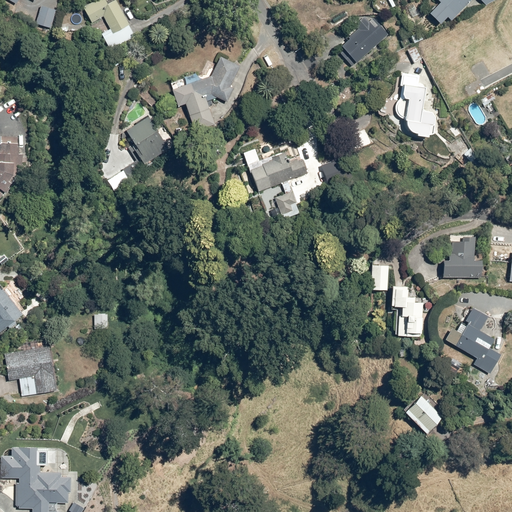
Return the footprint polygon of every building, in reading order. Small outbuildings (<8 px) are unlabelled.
[(113,33),(105,38),(111,48),(136,36),(118,0),(115,0),(109,3),(107,0),(87,0),(83,2),(93,23),(105,17),(113,33)] [(440,0),(456,16),(471,0),(482,0),(489,7),(495,0),(440,0)] [(58,10),(41,6),(36,24),(54,28),(58,10)] [(352,37),(343,45),(358,62),(389,35),(374,19),(371,22),(363,12),(344,28),(352,37)] [(415,42),(406,46),(413,63),(422,59),(415,42)] [(198,72),(172,82),(180,107),(187,105),(195,129),(216,122),(209,102),(220,98),(228,102),(233,88),(231,87),(240,65),(221,58),(214,76),(202,81),(198,72)] [(420,72),(403,72),(402,86),(405,86),(404,97),(404,98),(403,98),(403,99),(402,99),(402,100),(401,100),(401,101),(400,101),(400,102),(399,103),(399,104),(399,105),(399,106),(399,107),(399,108),(399,109),(399,110),(399,111),(400,112),(400,113),(401,113),(401,114),(402,114),(402,115),(403,115),(403,116),(404,116),(404,117),(405,117),(409,117),(409,120),(409,121),(409,122),(409,123),(409,124),(409,125),(409,126),(410,126),(410,127),(410,128),(411,128),(411,129),(412,130),(413,131),(414,132),(415,132),(416,133),(417,133),(418,134),(419,134),(420,134),(420,136),(431,137),(431,135),(432,135),(433,135),(434,135),(434,134),(435,134),(436,134),(436,133),(437,133),(437,132),(438,132),(438,131),(439,131),(439,130),(440,130),(440,129),(440,128),(440,127),(441,127),(441,126),(441,125),(441,124),(437,124),(437,116),(432,111),(433,96),(426,96),(426,87),(419,87),(420,72)] [(153,116),(128,130),(138,148),(136,149),(144,163),(140,165),(137,161),(123,169),(132,184),(177,158),(153,116)] [(20,135),(0,134),(0,202),(20,177),(19,173),(28,172),(27,152),(21,153),(20,135)] [(286,152),(277,156),(275,149),(247,160),(261,192),(282,184),(286,193),(274,197),(281,214),(286,212),(289,219),(296,216),(294,211),(298,210),(296,205),(299,204),(296,197),(294,192),(322,181),(314,159),(304,163),(302,156),(290,161),(286,152)] [(450,261),(445,261),(445,277),(483,277),(483,259),(477,259),(477,235),(450,235),(450,261)] [(390,266),(374,266),(373,290),(390,290),(390,266)] [(0,338),(2,337),(0,334),(0,332),(25,314),(10,294),(16,290),(10,282),(4,286),(1,282),(0,282),(0,338)] [(409,286),(395,286),(394,307),(404,308),(404,316),(410,316),(410,323),(408,323),(408,333),(415,334),(415,338),(424,338),(425,303),(417,303),(417,297),(410,297),(411,289),(409,289),(409,286)] [(453,329),(447,339),(478,359),(475,364),(489,373),(501,355),(491,348),(496,340),(481,330),(490,316),(476,307),(467,321),(469,323),(468,326),(463,323),(458,332),(453,329)] [(108,315),(94,314),(94,328),(108,328),(108,315)] [(52,347),(7,353),(11,382),(21,380),(23,395),(57,391),(52,347)] [(424,396),(408,412),(429,434),(446,418),(424,396)] [(32,511),(58,511),(58,502),(70,502),(70,491),(72,491),(72,476),(63,476),(62,472),(40,472),(40,469),(23,469),(23,475),(21,475),(22,509),(33,509),(32,511)]
